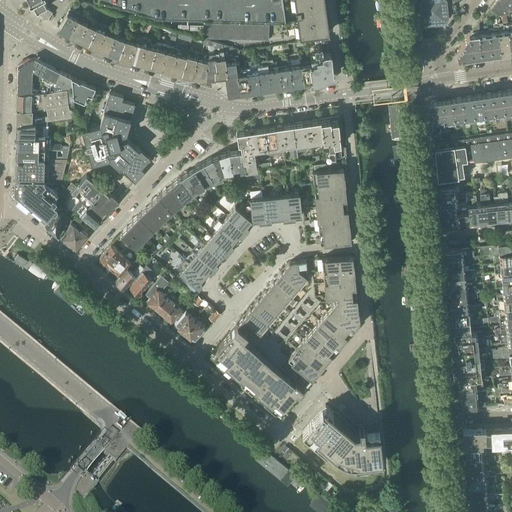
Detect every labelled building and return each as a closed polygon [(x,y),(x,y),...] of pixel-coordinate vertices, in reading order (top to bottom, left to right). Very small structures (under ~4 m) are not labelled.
[(28,0),(32,6),(33,5),(37,13),(38,13),(48,19),(49,18),(51,19),(53,15),(51,14),(52,11),(48,8),(47,8),(47,7),(47,6),(46,6),(43,0),(28,0)] [(280,0),(117,0),(170,17),(283,20),(280,0)] [(294,0),(296,6),(296,12),(297,20),(299,34),(329,30),(327,16),(326,8),(325,3),(325,2),(324,0),(294,0)] [(420,0),(420,1),(421,18),(422,18),(422,20),(424,22),(426,21),(426,22),(432,22),(435,24),(442,24),(443,21),(443,20),(445,20),(447,17),(446,16),(447,16),(446,6),(456,5),(455,2),(456,0),(420,0)] [(501,11),(505,11),(508,10),(511,5),(511,4),(505,0),(494,0),(484,14),(501,11)] [(381,3),(383,24),(385,26),(388,25),(390,23),(388,2),(386,1),(383,1),(381,3)] [(58,27),(74,35),(82,20),(76,17),(78,12),(75,10),(72,15),(67,12),(58,27)] [(503,26),(498,27),(501,52),(511,51),(507,23),(505,11),(501,11),(503,26)] [(130,22),(131,21),(132,16),(120,12),(118,18),(130,22)] [(74,35),(88,42),(98,22),(89,18),(88,19),(87,18),(85,20),(87,21),(86,22),(82,20),(74,35)] [(493,27),(488,28),(492,53),(501,52),(498,27),(497,19),(492,20),(493,25),(493,27)] [(152,22),(145,20),(142,30),(148,32),(151,26),(152,22)] [(88,42),(105,49),(113,28),(106,26),(106,25),(98,22),(88,42)] [(269,24),(205,22),(205,38),(269,39),(269,24)] [(484,32),(478,33),(481,55),(492,53),(488,28),(488,26),(483,26),(484,32)] [(105,49),(119,54),(125,38),(119,36),(121,31),(114,28),(113,28),(105,49)] [(193,35),(180,30),(178,36),(191,40),(193,35)] [(481,55),(478,33),(469,34),(457,50),(458,58),(481,55)] [(119,54),(134,59),(140,37),(131,35),(129,40),(125,38),(119,54)] [(330,44),(330,36),(320,37),(321,42),(321,46),(326,77),(333,76),(330,44)] [(134,59),(150,63),(155,47),(150,45),(151,40),(140,37),(134,59)] [(218,75),(226,74),(222,43),(213,41),(210,40),(208,45),(214,47),(214,51),(209,52),(209,53),(205,53),(189,49),(188,51),(182,72),(203,75),(218,75)] [(150,63),(166,68),(170,51),(172,46),(157,41),(155,47),(150,63)] [(222,43),(226,74),(228,90),(230,92),(239,90),(236,69),(240,68),(238,53),(240,53),(239,49),(229,45),(222,43)] [(385,47),(387,68),(389,69),(392,69),(394,67),(392,46),(390,44),(387,44),(385,47)] [(182,72),(188,51),(187,51),(188,50),(174,46),(172,51),(170,51),(166,68),(182,72)] [(311,62),(309,63),(311,79),(326,77),(321,46),(314,47),(315,53),(310,54),(311,62)] [(253,55),(252,48),(242,49),(243,56),(253,55)] [(18,65),(18,80),(32,80),(32,69),(43,74),(49,65),(33,56),(18,65)] [(287,66),(282,67),(285,83),(284,84),(288,85),(291,83),(302,81),(300,64),(299,58),(290,59),(290,60),(286,61),(287,66)] [(272,59),(268,60),(271,85),(284,84),(285,83),(282,67),(278,67),(277,62),(273,63),(272,59)] [(243,68),(240,68),(236,69),(239,90),(250,89),(254,90),(257,88),(254,71),(251,71),(250,66),(251,60),(245,61),(246,72),(244,72),(243,68)] [(258,70),(254,71),(257,88),(271,85),(268,60),(262,60),(263,64),(259,65),(257,66),(258,70)] [(309,63),(300,64),(302,81),(311,79),(309,63)] [(60,70),(49,65),(43,74),(41,79),(52,84),(53,81),(54,80),(55,80),(60,70)] [(61,90),(67,89),(72,88),(71,76),(60,70),(55,80),(54,80),(53,81),(61,85),(61,90)] [(71,76),(72,88),(73,97),(84,102),(88,93),(92,95),(95,87),(78,79),(71,76)] [(18,80),(17,92),(36,89),(34,89),(34,84),(32,84),(32,80),(18,80)] [(17,93),(17,110),(28,109),(46,106),(46,107),(48,116),(48,120),(51,119),(75,115),(75,111),(68,108),(68,103),(67,89),(61,90),(49,92),(45,93),(41,93),(41,89),(36,89),(17,92),(17,93)] [(509,115),(511,114),(511,92),(511,89),(501,90),(505,112),(506,121),(509,120),(508,118),(510,118),(509,115)] [(499,113),(505,112),(501,90),(492,92),(496,119),(496,120),(497,123),(500,122),(499,120),(500,120),(499,113)] [(126,132),(127,130),(135,103),(134,103),(133,102),(122,99),(123,95),(109,91),(99,124),(81,129),(91,163),(109,158),(135,181),(144,171),(141,168),(149,159),(149,160),(150,159),(150,158),(127,137),(125,138),(124,133),(126,132)] [(490,120),(496,119),(492,92),(482,93),(485,115),(486,122),(490,121),(490,120)] [(479,116),(485,115),(482,93),(472,95),(475,117),(476,123),(480,122),(479,116)] [(469,118),(475,117),(472,95),(461,96),(465,118),(466,127),(469,126),(469,124),(470,124),(469,118)] [(459,119),(465,118),(461,96),(451,98),(454,120),(455,126),(460,125),(459,119)] [(449,121),(454,120),(451,98),(441,99),(445,129),(445,130),(450,129),(449,121)] [(441,130),(445,129),(441,99),(432,101),(431,101),(430,103),(430,104),(433,131),(434,141),(440,140),(439,130),(435,131),(435,127),(440,126),(441,130)] [(390,106),(392,126),(394,128),(397,128),(399,126),(397,105),(395,103),(392,103),(390,106)] [(32,109),(46,107),(46,106),(28,109),(17,110),(16,125),(47,120),(48,120),(48,116),(32,118),(32,109)] [(330,117),(321,118),(324,138),(328,137),(329,148),(325,148),(326,158),(327,158),(336,157),(342,156),(346,156),(345,146),(341,147),(338,118),(330,120),(330,117)] [(321,118),(311,120),(309,120),(312,140),(324,138),(321,118)] [(303,121),(295,122),(298,142),(312,140),(309,120),(311,120),(307,119),(303,121)] [(16,125),(16,135),(42,136),(42,124),(47,124),(47,120),(16,125)] [(281,124),(284,144),(292,143),(293,149),(292,149),(293,157),(300,156),(298,142),(295,122),(283,124),(281,124)] [(275,125),(266,127),(269,146),(268,146),(269,152),(269,153),(276,152),(275,145),(284,144),(281,124),(283,124),(279,123),(275,125)] [(251,127),(248,129),(250,129),(253,150),(259,152),(258,148),(262,147),(263,153),(269,152),(268,146),(269,146),(266,127),(255,128),(251,127)] [(241,149),(240,149),(240,152),(253,150),(250,129),(248,129),(236,131),(238,143),(240,143),(241,149)] [(434,148),(437,180),(458,177),(458,175),(464,174),(461,160),(467,160),(467,159),(478,158),(479,160),(490,158),(489,156),(511,152),(511,131),(434,143),(434,144),(435,144),(436,148),(434,148)] [(16,135),(16,146),(38,146),(38,151),(48,151),(48,149),(49,136),(45,136),(42,136),(16,135)] [(15,177),(41,177),(62,177),(64,169),(69,149),(48,149),(48,151),(38,151),(38,146),(16,146),(15,157),(15,158),(16,158),(15,164),(15,166),(15,167),(15,169),(15,170),(15,176),(15,177)] [(240,149),(228,151),(232,170),(232,171),(233,172),(241,171),(240,169),(246,169),(256,168),(253,150),(240,152),(240,149)] [(219,153),(216,155),(221,177),(222,177),(226,176),(226,177),(233,176),(232,171),(232,170),(228,151),(225,151),(222,152),(219,153)] [(203,161),(201,162),(212,178),(213,178),(215,184),(216,184),(223,182),(222,177),(221,177),(216,155),(212,156),(203,161)] [(396,158),(398,179),(400,181),(403,181),(405,179),(403,158),(401,156),(398,156),(396,158)] [(262,168),(298,162),(298,158),(261,165),(262,168)] [(312,170),(320,243),(326,242),(351,239),(343,167),(340,167),(339,161),(336,162),(327,163),(314,164),(314,170),(312,170)] [(194,166),(191,168),(202,185),(205,183),(207,187),(211,184),(214,186),(216,184),(215,184),(213,178),(212,178),(201,162),(194,166)] [(507,162),(497,164),(499,173),(508,172),(507,162)] [(188,170),(179,177),(192,195),(193,194),(192,191),(196,189),(198,192),(202,190),(200,187),(203,186),(202,185),(191,168),(188,170)] [(251,170),(252,178),(260,176),(259,169),(251,170)] [(88,204),(87,205),(101,218),(101,217),(107,211),(117,200),(116,200),(117,199),(94,180),(86,174),(76,186),(71,192),(74,195),(75,196),(81,188),(84,191),(80,197),(88,204)] [(19,195),(33,206),(50,186),(52,183),(50,181),(44,181),(40,186),(36,182),(41,177),(15,177),(15,184),(14,184),(17,186),(19,186),(19,195)] [(172,182),(169,185),(181,200),(184,203),(187,201),(190,198),(189,197),(192,195),(179,177),(172,182)] [(72,182),(66,188),(69,191),(71,192),(76,186),(72,182)] [(438,185),(439,195),(466,192),(466,189),(463,189),(463,187),(456,188),(455,183),(438,185)] [(69,191),(66,188),(61,184),(61,196),(64,197),(69,191)] [(166,187),(159,194),(172,208),(175,205),(178,208),(181,206),(178,202),(181,200),(169,185),(166,187)] [(30,210),(45,223),(56,208),(56,207),(56,205),(53,202),(57,198),(57,191),(50,186),(33,206),(30,210)] [(294,192),(287,193),(288,208),(289,217),(297,216),(297,213),(301,213),(299,187),(294,188),(294,192)] [(278,189),(274,190),(276,208),(277,216),(280,215),(281,218),(289,217),(288,208),(287,193),(279,194),(278,189)] [(481,204),(476,204),(478,221),(487,221),(485,193),(484,189),(480,189),(481,194),(480,194),(481,204)] [(270,195),(262,196),(265,220),(273,219),(273,216),(277,216),(276,208),(274,190),(270,190),(270,195)] [(400,193),(402,214),(404,215),(407,215),(409,213),(407,192),(404,190),(401,191),(400,193)] [(494,196),(494,202),(496,220),(505,219),(502,191),(498,192),(498,195),(494,196)] [(507,191),(502,191),(505,219),(511,218),(511,200),(508,201),(507,191)] [(457,197),(467,196),(466,192),(439,195),(440,203),(457,201),(457,197)] [(489,193),(485,193),(487,221),(496,220),(494,202),(490,203),(489,193)] [(159,194),(139,213),(153,227),(157,223),(160,226),(162,223),(160,220),(165,215),(167,218),(170,215),(168,213),(172,208),(159,194)] [(468,208),(469,217),(469,222),(478,221),(476,204),(475,194),(473,194),(474,197),(471,198),(472,204),(467,205),(468,208)] [(250,199),(243,203),(246,208),(252,218),(256,218),(257,221),(265,220),(262,196),(250,197),(250,199)] [(440,203),(441,215),(457,214),(456,206),(458,206),(458,201),(457,201),(440,203)] [(101,218),(87,205),(82,202),(74,212),(77,215),(78,213),(94,226),(101,218)] [(200,202),(193,208),(190,211),(194,215),(204,207),(200,202)] [(235,205),(227,215),(245,230),(250,224),(248,222),(251,218),(252,218),(246,208),(243,203),(237,207),(235,205)] [(56,208),(45,223),(59,234),(59,224),(60,217),(60,210),(60,206),(59,205),(56,207),(56,208)] [(62,237),(68,242),(82,225),(78,222),(75,226),(71,222),(72,220),(60,210),(60,217),(59,224),(65,229),(67,231),(62,237)] [(120,233),(125,237),(130,242),(135,246),(137,243),(140,246),(145,241),(142,239),(146,233),(149,236),(152,233),(149,231),(153,227),(139,213),(132,220),(127,226),(120,233)] [(467,213),(457,214),(441,215),(442,225),(469,222),(469,217),(468,218),(467,213)] [(218,218),(215,221),(235,237),(237,235),(240,237),(245,230),(227,215),(222,221),(218,218)] [(82,225),(68,242),(75,248),(93,227),(85,221),(82,225)] [(176,227),(178,230),(185,224),(182,221),(176,227)] [(216,227),(211,233),(229,249),(235,242),(233,240),(235,237),(215,221),(213,224),(216,227)] [(402,223),(405,244),(407,246),(410,246),(412,243),(409,223),(407,221),(404,221),(402,223)] [(203,236),(200,239),(220,256),(222,253),(224,255),(229,249),(211,233),(206,239),(203,236)] [(125,237),(120,244),(125,248),(130,242),(125,237)] [(201,246),(196,252),(214,267),(219,261),(217,259),(220,256),(200,239),(197,243),(201,246)] [(162,241),(155,247),(158,250),(165,243),(162,241)] [(480,245),(481,251),(481,255),(492,253),(499,253),(511,251),(511,242),(498,244),(480,245)] [(100,260),(109,267),(121,253),(111,244),(100,257),(100,260)] [(473,250),(469,250),(469,247),(469,246),(466,247),(444,249),(445,258),(474,255),(473,250)] [(493,257),(493,262),(495,262),(511,260),(511,251),(499,253),(492,253),(493,257)] [(187,255),(185,258),(204,274),(207,271),(209,273),(214,267),(196,252),(191,258),(187,255)] [(121,253),(109,267),(117,275),(121,274),(131,261),(121,253)] [(302,431),(333,458),(359,466),(358,465),(382,462),(378,422),(368,423),(359,424),(359,431),(357,431),(325,404),(303,386),(280,367),(288,357),(311,377),(359,320),(352,254),(320,258),(306,259),(291,261),(290,261),(241,319),(235,325),(211,355),(280,413),(302,431)] [(406,258),(408,279),(410,280),(413,280),(415,278),(413,257),(410,255),(407,256),(406,258)] [(445,258),(446,267),(464,265),(463,261),(473,260),(473,258),(478,258),(478,255),(474,255),(445,258)] [(204,274),(185,258),(182,261),(185,264),(180,270),(198,286),(204,279),(202,277),(204,274)] [(511,260),(495,262),(493,262),(494,272),(496,271),(501,271),(511,269),(511,260)] [(55,277),(55,274),(36,264),(34,265),(32,268),(33,270),(51,280),(54,280),(55,277)] [(126,267),(115,281),(124,289),(136,276),(143,267),(140,264),(132,273),(126,267)] [(141,270),(142,271),(129,286),(134,290),(134,292),(136,294),(138,294),(139,294),(152,279),(146,274),(151,268),(146,264),(141,270)] [(464,265),(446,267),(447,276),(475,274),(474,268),(464,269),(464,265)] [(491,275),(491,280),(494,280),(511,278),(511,269),(501,271),(501,274),(491,275)] [(161,274),(145,293),(150,297),(147,300),(148,302),(149,304),(151,306),(153,306),(155,307),(166,294),(161,290),(169,281),(161,274)] [(447,276),(448,285),(465,283),(465,279),(475,278),(475,274),(447,276)] [(494,285),(502,284),(502,289),(511,287),(511,278),(494,280),(494,285)] [(448,285),(449,294),(477,291),(478,291),(478,288),(476,288),(476,286),(472,286),(472,282),(465,283),(448,285)] [(87,302),(68,285),(64,291),(83,307),(87,302)] [(412,308),(414,310),(417,310),(419,308),(416,287),(414,285),(411,285),(409,287),(412,308)] [(485,299),(492,299),(511,296),(511,287),(502,289),(503,292),(496,293),(484,294),(485,299)] [(163,315),(164,316),(175,302),(169,297),(172,294),(168,291),(166,294),(155,307),(159,311),(159,313),(162,315),(163,315)] [(449,294),(449,303),(467,301),(467,297),(477,296),(477,291),(449,294)] [(203,299),(198,295),(193,301),(198,305),(203,299)] [(498,307),(504,306),(511,305),(511,296),(492,299),(493,303),(498,303),(498,307)] [(480,303),(478,304),(468,305),(467,301),(449,303),(450,312),(477,309),(478,309),(480,309),(480,303)] [(175,318),(177,320),(182,313),(185,310),(175,302),(164,316),(166,317),(166,319),(169,321),(171,321),(172,322),(175,318)] [(494,311),(494,316),(511,314),(511,305),(504,306),(505,310),(498,310),(498,311),(494,311)] [(183,331),(184,332),(196,317),(186,309),(183,314),(182,313),(177,320),(174,323),(178,326),(177,326),(178,327),(178,329),(181,332),(183,331)] [(216,309),(209,317),(213,321),(220,313),(216,309)] [(450,312),(451,321),(473,318),(472,314),(477,314),(477,309),(450,312)] [(499,325),(506,324),(511,323),(511,314),(494,316),(488,317),(488,321),(494,320),(494,321),(499,321),(499,325)] [(196,317),(184,332),(184,333),(184,334),(187,337),(189,336),(190,337),(193,340),(196,336),(197,337),(200,333),(206,326),(196,317)] [(413,320),(415,340),(417,342),(420,342),(422,340),(420,319),(417,317),(415,317),(413,320)] [(451,321),(452,330),(470,328),(470,324),(481,322),(488,321),(487,317),(473,318),(451,321)] [(495,334),(497,334),(511,332),(511,323),(506,324),(506,328),(495,329),(495,334)] [(452,330),(453,339),(489,335),(488,331),(482,331),(482,330),(476,331),(470,331),(470,328),(452,330)] [(500,342),(508,342),(511,341),(511,332),(497,334),(497,337),(497,339),(499,339),(500,342)] [(453,339),(454,349),(490,345),(489,335),(453,339)] [(490,349),(491,352),(511,350),(511,341),(508,342),(508,346),(502,346),(497,346),(497,348),(490,349)] [(479,356),(483,356),(486,356),(486,355),(491,354),(491,352),(490,349),(490,345),(454,349),(455,359),(479,356)] [(511,350),(491,352),(491,354),(491,355),(491,357),(509,355),(509,359),(511,359),(511,350)] [(484,366),(484,360),(483,356),(479,356),(455,359),(456,369),(480,366),(484,366)] [(500,366),(500,369),(511,367),(511,359),(509,359),(510,363),(506,363),(500,364),(500,366)] [(480,366),(456,369),(457,379),(481,377),(480,366)] [(511,367),(500,369),(498,369),(499,372),(499,374),(511,373),(511,377),(511,376),(511,367)] [(420,372),(418,374),(421,395),(423,397),(426,396),(428,394),(425,373),(423,371),(420,372)] [(457,379),(458,388),(476,386),(475,382),(485,381),(485,380),(487,379),(487,376),(481,377),(457,379)] [(497,383),(497,387),(511,385),(511,376),(511,377),(511,381),(502,381),(502,383),(497,383)] [(494,388),(495,393),(495,395),(500,395),(499,392),(511,390),(511,385),(497,387),(494,387),(494,388)] [(485,389),(483,389),(476,390),(476,386),(458,388),(459,397),(485,394),(486,394),(485,389)] [(485,397),(485,394),(459,397),(460,405),(484,404),(484,400),(483,397),(485,397)] [(500,395),(495,395),(496,404),(511,403),(511,398),(507,398),(503,399),(502,399),(501,395),(500,395)] [(498,444),(501,444),(511,443),(511,427),(501,428),(500,427),(494,427),(494,428),(485,428),(486,444),(491,444),(498,444)] [(482,445),(486,444),(485,428),(462,429),(464,445),(482,445)] [(506,452),(511,452),(511,443),(501,444),(502,453),(506,452)] [(261,444),(251,455),(288,486),(297,475),(261,444)] [(426,447),(428,468),(430,470),(433,470),(435,467),(433,446),(430,445),(427,445),(426,447)] [(483,450),(482,445),(464,445),(465,456),(470,456),(475,456),(475,455),(483,454),(483,455),(489,455),(489,450),(483,450)] [(490,459),(494,458),(494,454),(489,455),(483,455),(483,454),(475,455),(475,456),(470,456),(465,456),(466,466),(484,465),(489,465),(489,459),(490,459)] [(466,466),(467,476),(472,475),(472,476),(477,476),(477,474),(485,474),(485,475),(496,474),(495,471),(491,471),(491,470),(484,470),(484,465),(466,466)] [(467,476),(468,486),(486,485),(485,480),(496,480),(496,474),(485,475),(485,474),(477,474),(477,476),(472,476),(472,475),(467,476)] [(468,486),(468,495),(473,495),(474,496),(479,496),(479,494),(487,494),(487,495),(493,494),(503,494),(503,489),(486,490),(486,485),(468,486)] [(468,495),(469,506),(488,505),(487,499),(494,499),(493,494),(487,495),(487,494),(479,494),(479,496),(474,496),(473,495),(468,495)]
